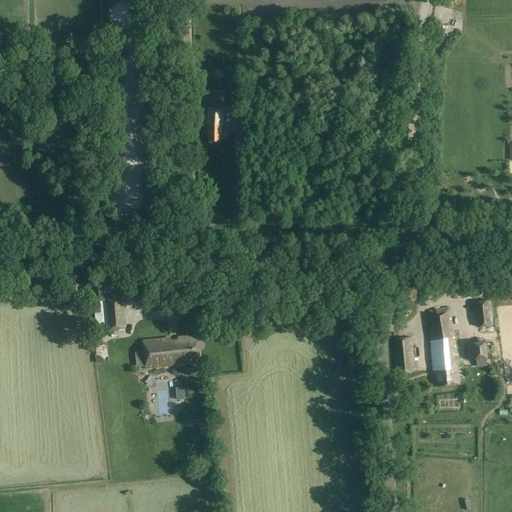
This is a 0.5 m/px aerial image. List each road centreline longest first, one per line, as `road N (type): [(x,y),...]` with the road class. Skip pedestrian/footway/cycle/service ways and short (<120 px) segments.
road 1 (unclassified): [(0,243),(404,237)]
road 2 (tertiary): [(392,511),(384,308),(404,237)]
road 3 (unclassified): [(404,237),(424,0)]
